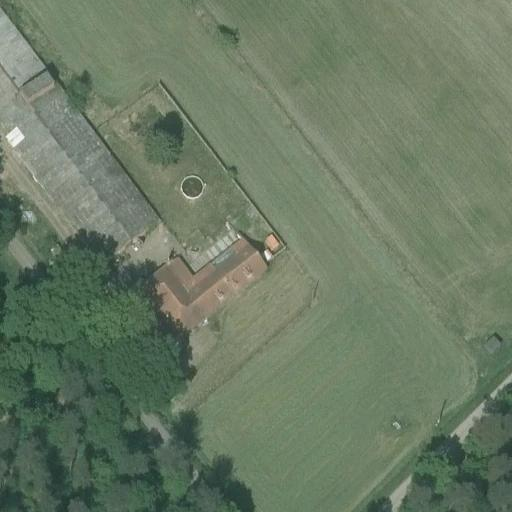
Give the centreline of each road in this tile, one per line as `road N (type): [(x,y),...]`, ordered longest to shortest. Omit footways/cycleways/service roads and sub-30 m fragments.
road 1 (track): [(219,511),(0,235)]
road 2 (unclassified): [(392,511),(511,390)]
